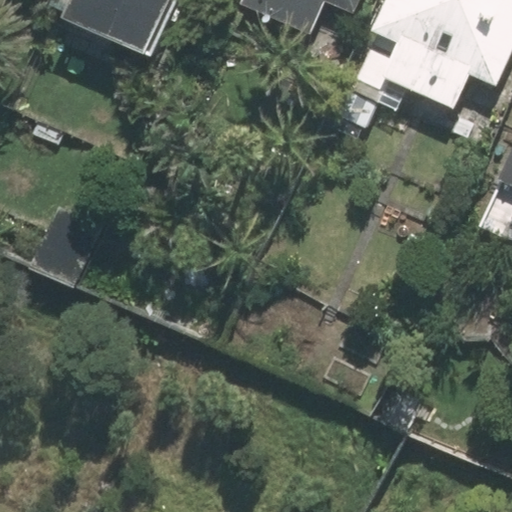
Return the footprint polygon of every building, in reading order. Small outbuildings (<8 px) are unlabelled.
[(63,0),(54,18),(143,61),(173,0),(63,0)] [(332,0),(346,6),(348,0),(235,0),(233,5),(306,39),(324,0),(332,0)] [(373,37),(331,127),(363,142),(388,86),(449,114),(467,77),(492,89),(511,44),(511,0),(380,0),(365,33),(373,37)] [(511,144),(505,159),(511,162),(502,185),(511,189),(511,144)] [(15,160),(0,189),(0,231),(32,248),(65,186),(15,160)]
